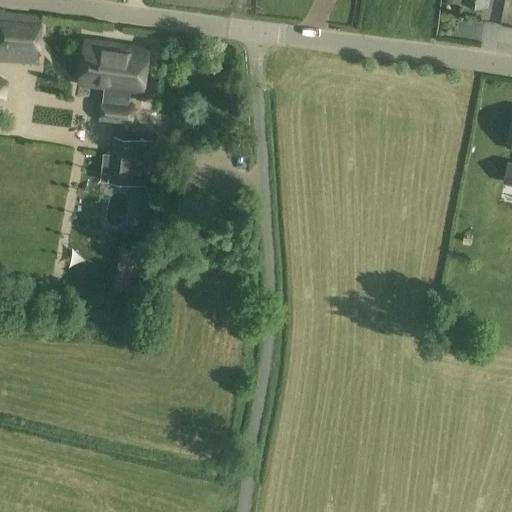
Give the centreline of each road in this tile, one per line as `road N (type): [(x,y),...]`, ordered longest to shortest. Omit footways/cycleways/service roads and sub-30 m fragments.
road 1 (unclassified): [(237,511),(268,313),(253,32)]
road 2 (tertiary): [(511,66),(253,32)]
road 3 (tertiary): [(253,32),(12,0)]
